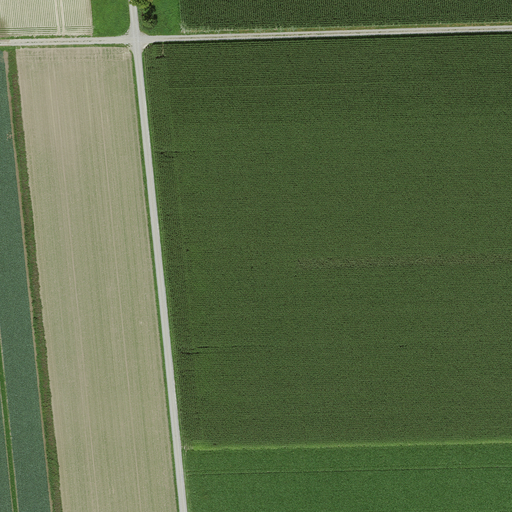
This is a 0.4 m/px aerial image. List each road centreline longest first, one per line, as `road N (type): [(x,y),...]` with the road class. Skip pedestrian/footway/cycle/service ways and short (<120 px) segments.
road 1 (track): [(133,0),(184,511)]
road 2 (track): [(511,33),(0,45)]
